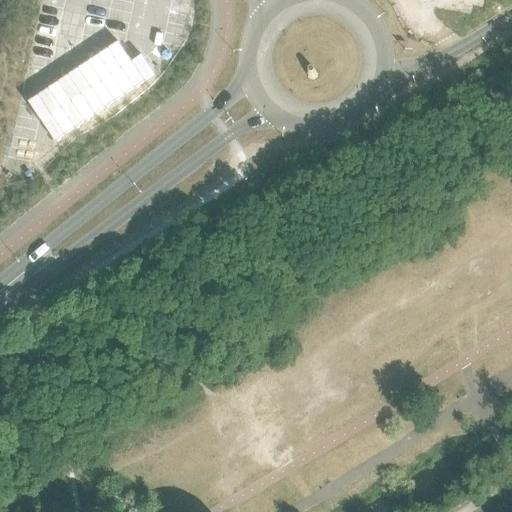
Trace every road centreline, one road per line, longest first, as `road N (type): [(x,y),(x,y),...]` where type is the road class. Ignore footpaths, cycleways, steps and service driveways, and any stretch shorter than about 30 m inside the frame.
road 1 (primary): [(0,308),(482,0)]
road 2 (primary): [(369,0),(0,230)]
road 3 (secondary): [(251,85),(124,186),(41,268)]
road 4 (secondary): [(41,268),(272,113)]
road 5 (primary): [(382,73),(445,57),(511,18)]
road 6 (secondary): [(272,113),(315,129),(346,122),(370,102),(382,73)]
